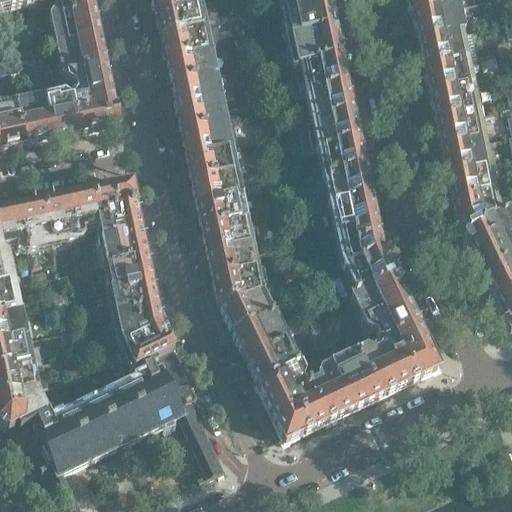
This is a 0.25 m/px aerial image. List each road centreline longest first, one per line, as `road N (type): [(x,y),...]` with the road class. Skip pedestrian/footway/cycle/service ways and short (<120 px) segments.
road 1 (residential): [(485,386),(413,232),(366,0)]
road 2 (residential): [(148,151),(188,319),(270,489)]
road 3 (residential): [(270,489),(485,386)]
road 4 (residential): [(118,0),(148,151)]
road 5 (residential): [(0,186),(148,151)]
